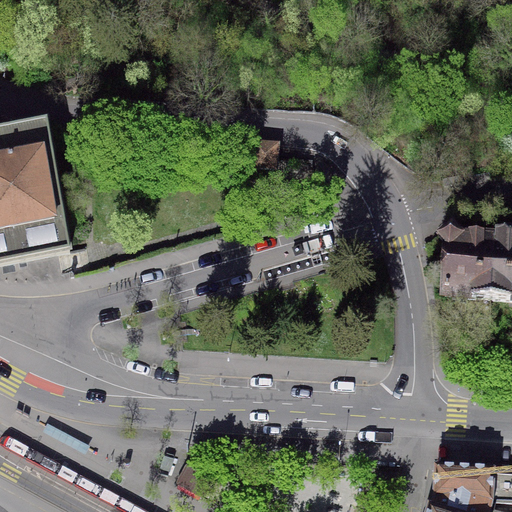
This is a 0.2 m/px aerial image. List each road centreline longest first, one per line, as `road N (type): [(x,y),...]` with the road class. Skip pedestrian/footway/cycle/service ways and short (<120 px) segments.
road 1 (residential): [(391,218),(361,166),(314,136),(65,117),(0,101)]
road 2 (tertiary): [(410,415),(103,410),(0,377)]
road 3 (residential): [(410,415),(411,296),(391,218)]
road 4 (residential): [(511,191),(391,218)]
